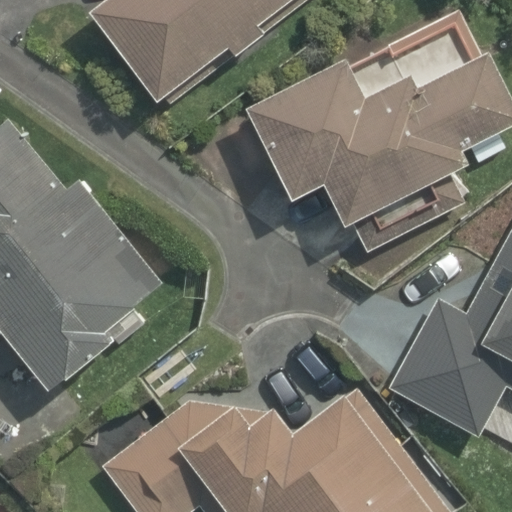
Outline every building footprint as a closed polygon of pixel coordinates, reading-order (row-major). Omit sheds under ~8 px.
[(309,0),(126,0),(93,27),(163,116),(309,0)] [(327,200),(348,237),(365,268),(459,214),(442,184),(470,168),(463,157),(511,128),(511,110),(457,15),(244,137),(292,220),(327,200)] [(0,344),(2,345),(47,404),(170,311),(77,190),(59,204),(0,126),(0,344)] [(511,234),(495,269),(511,277),(511,291),(510,295),(487,283),(468,322),(445,310),(400,390),(479,435),(501,397),(511,402),(511,234)] [(432,511),(350,390),(288,433),(267,403),(194,394),(98,459),(133,511),(194,511),(195,511),(432,511)]
